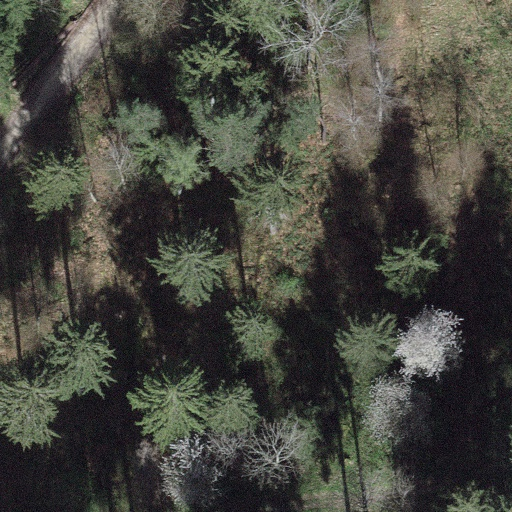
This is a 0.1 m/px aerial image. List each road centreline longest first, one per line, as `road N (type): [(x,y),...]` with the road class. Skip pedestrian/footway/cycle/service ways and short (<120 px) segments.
road 1 (track): [(281,511),(511,453)]
road 2 (track): [(120,0),(0,152)]
